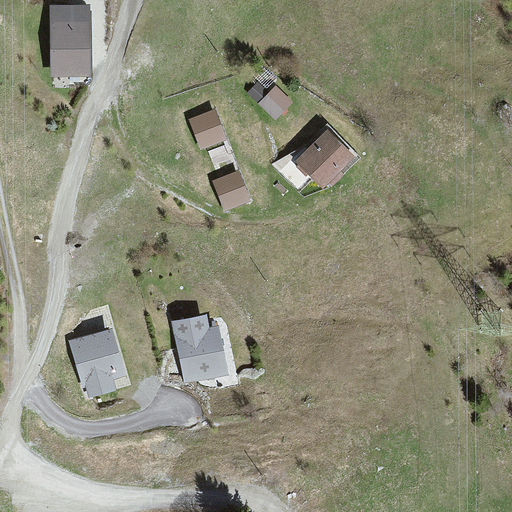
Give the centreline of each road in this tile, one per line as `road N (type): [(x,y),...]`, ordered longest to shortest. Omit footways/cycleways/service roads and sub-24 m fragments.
road 1 (track): [(0,446),(52,294),(61,202),(86,113),(101,93),(131,0)]
road 2 (track): [(0,228),(20,388),(48,424),(133,428),(165,417)]
road 3 (track): [(254,511),(237,502),(122,501),(0,463)]
